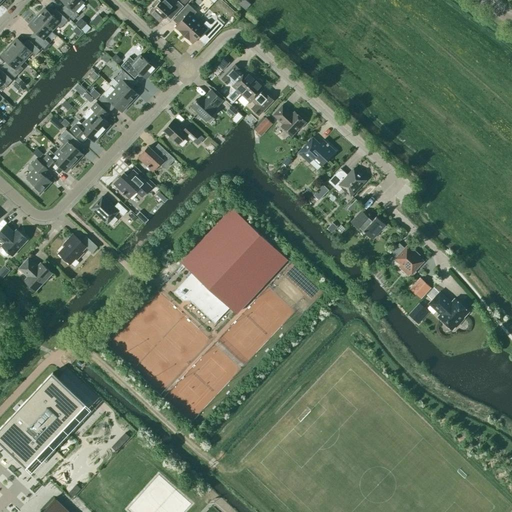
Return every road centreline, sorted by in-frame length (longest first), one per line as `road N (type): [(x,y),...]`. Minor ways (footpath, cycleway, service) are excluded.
road 1 (residential): [(189,72),(221,38),(242,35),(401,178),(381,203),(452,267)]
road 2 (residential): [(61,206),(189,72)]
road 3 (track): [(77,341),(196,450)]
